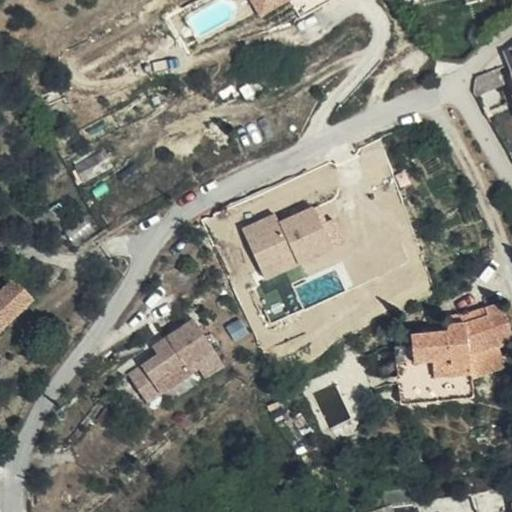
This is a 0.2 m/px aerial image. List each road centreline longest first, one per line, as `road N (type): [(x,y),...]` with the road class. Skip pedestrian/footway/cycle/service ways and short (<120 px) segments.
road 1 (residential): [(16,511),(19,463),(34,424),(169,226),(312,143),(456,81)]
road 2 (track): [(0,247),(83,260),(126,247),(146,253)]
